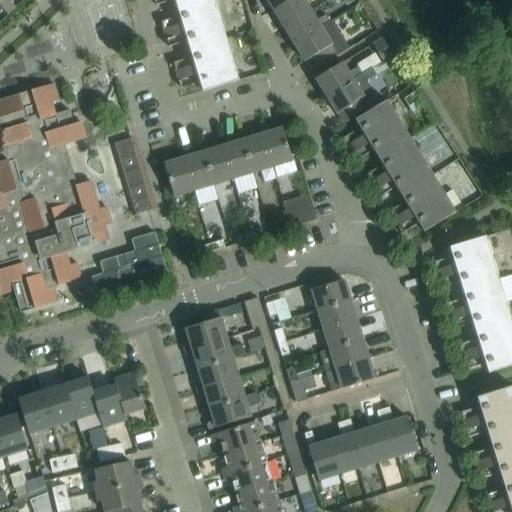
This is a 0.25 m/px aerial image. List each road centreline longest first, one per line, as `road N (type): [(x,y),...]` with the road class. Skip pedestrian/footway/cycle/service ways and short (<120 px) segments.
road 1 (residential): [(137,317),(363,255)]
road 2 (residential): [(196,511),(137,317)]
road 3 (residential): [(294,85),(181,124),(159,57)]
road 4 (residential): [(363,255),(358,196),(294,85)]
road 5 (residential): [(0,359),(137,317)]
road 6 (residential): [(429,511),(440,470),(411,380)]
road 7 (residential): [(411,380),(363,255)]
road 8 (residential): [(294,416),(411,380)]
